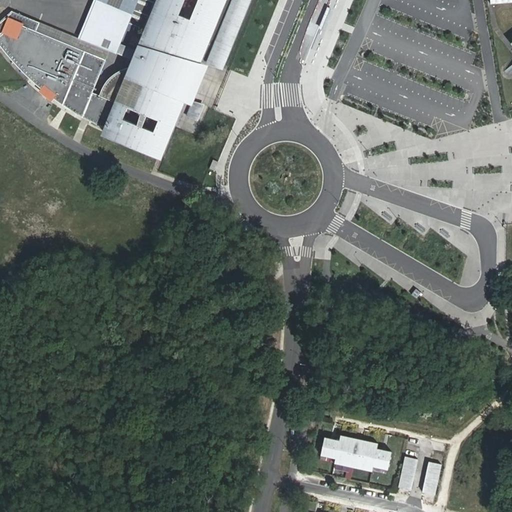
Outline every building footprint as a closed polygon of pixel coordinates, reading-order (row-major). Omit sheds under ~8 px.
[(94,0),(79,38),(114,53),(126,23),(122,21),(126,13),(130,0),(94,0)] [(221,0),(160,0),(158,4),(147,0),(130,0),(126,13),(122,21),(126,23),(147,31),(141,48),(145,50),(138,67),(133,67),(118,70),(118,71),(111,76),(104,85),(99,95),(89,121),(107,131),(106,135),(159,156),(171,125),(167,123),(178,95),(189,68),(193,69),(221,0)] [(232,0),(210,64),(227,67),(254,0),(232,0)] [(50,97),(82,117),(92,93),(105,60),(95,56),(90,67),(80,63),(84,51),(13,22),(0,34),(0,46),(20,70),(50,97)] [(141,48),(133,67),(138,67),(145,50),(141,48)] [(95,56),(84,51),(80,63),(90,67),(95,56)] [(189,68),(178,95),(189,100),(200,71),(193,69),(189,68)] [(92,93),(82,117),(89,121),(99,95),(92,93)] [(205,105),(194,100),(187,116),(199,120),(205,105)] [(218,162),(213,161),(210,169),(214,171),(218,162)] [(325,436),(321,454),(336,457),(374,466),(389,469),(393,451),(378,448),(379,443),(363,439),(361,448),(355,447),(357,438),(341,434),(340,440),(325,436)] [(361,448),(363,439),(357,438),(355,447),(361,448)] [(401,478),(412,480),(416,458),(406,456),(401,478)] [(336,457),(335,463),(373,471),(374,466),(336,457)] [(427,483),(437,486),(442,464),(432,462),(427,483)] [(401,478),(399,487),(412,489),(414,481),(412,480),(401,478)] [(436,494),(437,486),(427,483),(425,483),(423,492),(436,494)]
